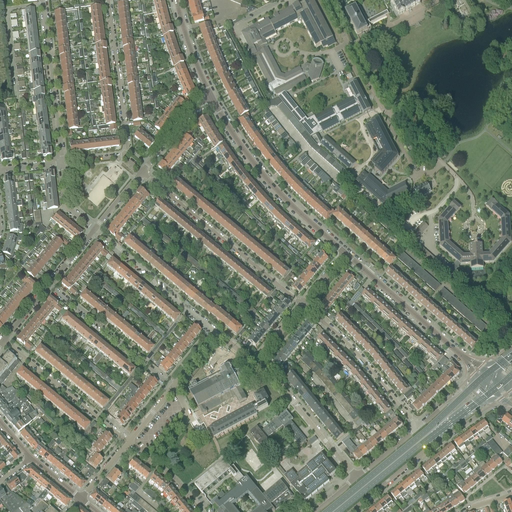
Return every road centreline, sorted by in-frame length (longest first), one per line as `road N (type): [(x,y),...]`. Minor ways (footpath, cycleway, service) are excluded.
road 1 (tertiary): [(348,255),(268,181),(212,100)]
road 2 (residential): [(141,172),(300,305)]
road 3 (primary): [(459,399),(326,511)]
road 4 (residential): [(300,305),(359,355),(417,427)]
road 5 (residential): [(60,163),(43,0)]
road 6 (residential): [(217,336),(93,231)]
road 7 (residential): [(127,442),(3,341)]
road 8 (residential): [(48,287),(172,388)]
road 9 (residential): [(107,0),(123,157)]
road 10 (residential): [(355,477),(253,363)]
road 11 (tertiary): [(459,354),(348,255)]
road 12 (primary): [(339,511),(437,432)]
